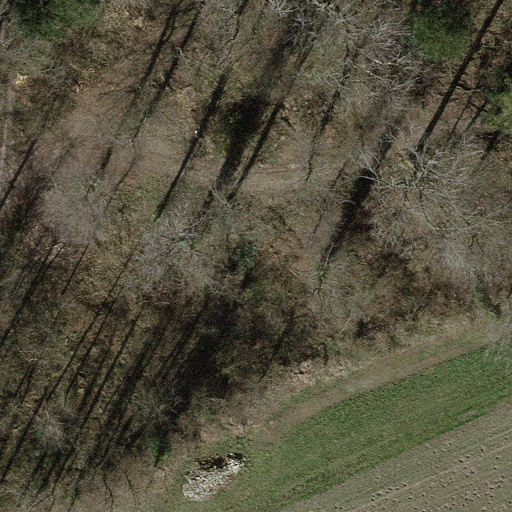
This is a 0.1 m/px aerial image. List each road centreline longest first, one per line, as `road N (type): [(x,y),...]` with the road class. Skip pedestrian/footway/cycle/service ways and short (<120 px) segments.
road 1 (track): [(0,211),(208,0)]
road 2 (track): [(0,185),(9,0)]
